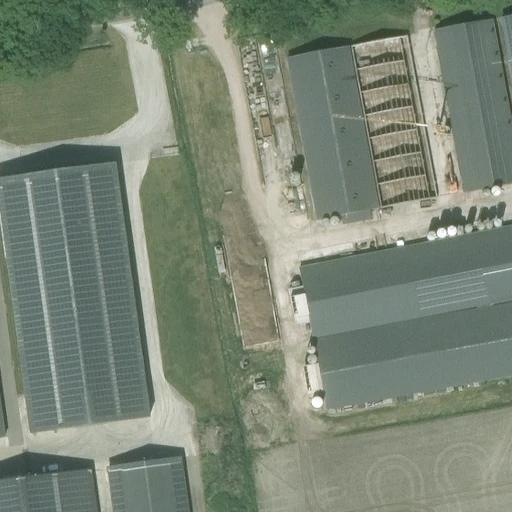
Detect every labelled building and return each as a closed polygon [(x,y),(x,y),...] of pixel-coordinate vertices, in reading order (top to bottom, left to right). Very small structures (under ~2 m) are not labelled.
[(511,17),(501,19),(511,76),(511,17)] [(434,32),(464,195),(511,185),(511,135),(491,21),(434,32)] [(350,48),(380,210),(437,200),(407,37),(350,48)] [(341,223),(342,227),(370,222),(368,212),(380,210),(350,48),(287,59),(317,222),(344,217),(345,222),(341,223)] [(148,420),(114,166),(0,180),(0,214),(30,435),(148,420)] [(511,230),(510,230),(299,271),(325,414),(505,381),(511,379),(511,230)] [(187,511),(181,459),(106,469),(111,511),(187,511)] [(93,511),(87,472),(0,483),(0,511),(93,511)]
